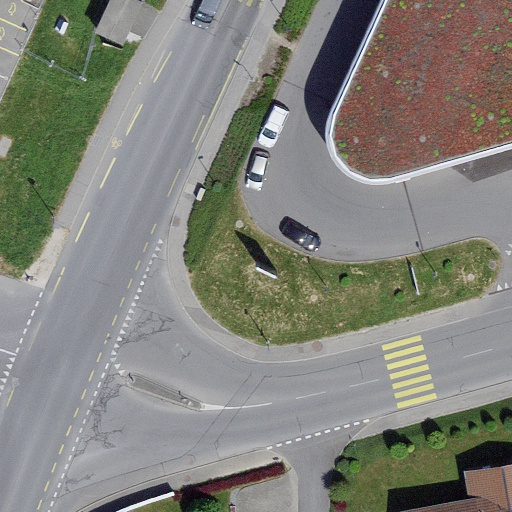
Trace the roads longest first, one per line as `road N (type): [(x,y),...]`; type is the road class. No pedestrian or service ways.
road 1 (secondary): [(89,298),(223,0)]
road 2 (residential): [(315,397),(511,345)]
road 3 (residential): [(145,392),(224,407),(315,397)]
road 4 (secondary): [(18,473),(75,475),(101,463),(138,420),(145,392)]
